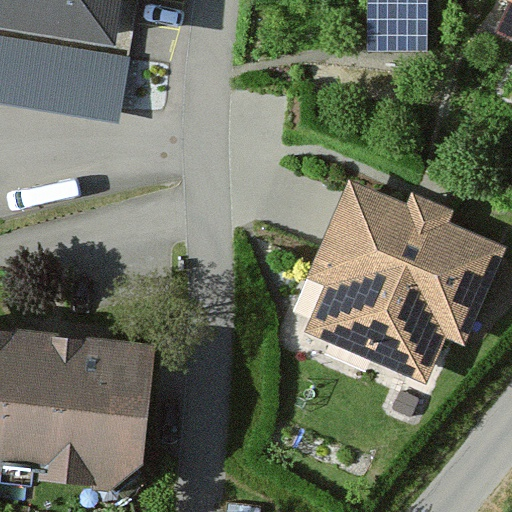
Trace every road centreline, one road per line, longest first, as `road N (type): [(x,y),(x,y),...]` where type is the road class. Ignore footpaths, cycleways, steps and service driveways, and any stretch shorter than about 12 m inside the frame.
road 1 (residential): [(191,511),(209,420),(217,0)]
road 2 (unknown): [(213,202),(0,250)]
